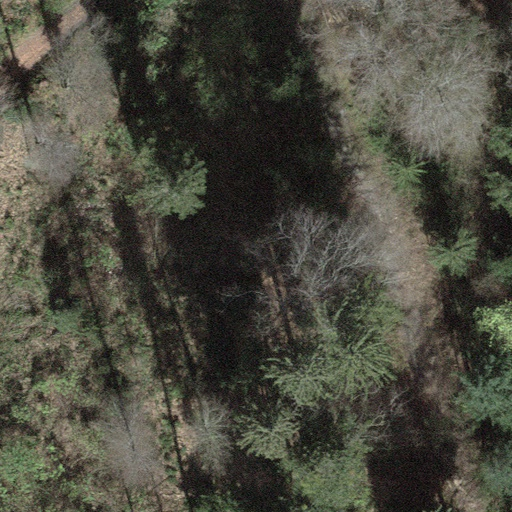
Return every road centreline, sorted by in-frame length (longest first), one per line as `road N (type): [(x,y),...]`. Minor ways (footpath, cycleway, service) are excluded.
road 1 (track): [(299,0),(336,88),(428,384),(491,511)]
road 2 (track): [(0,79),(38,37),(90,0)]
